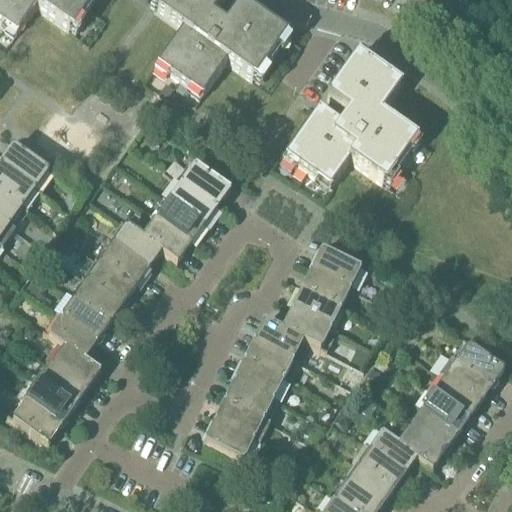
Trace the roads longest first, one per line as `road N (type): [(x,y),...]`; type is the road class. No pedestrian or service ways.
road 1 (residential): [(124,401),(166,411),(187,399),(238,313),(262,303),(286,249),(253,232),(237,236),(186,300),(166,308),(133,359)]
road 2 (residential): [(253,0),(376,31),(511,140)]
road 3 (residential): [(511,417),(447,506),(428,511)]
